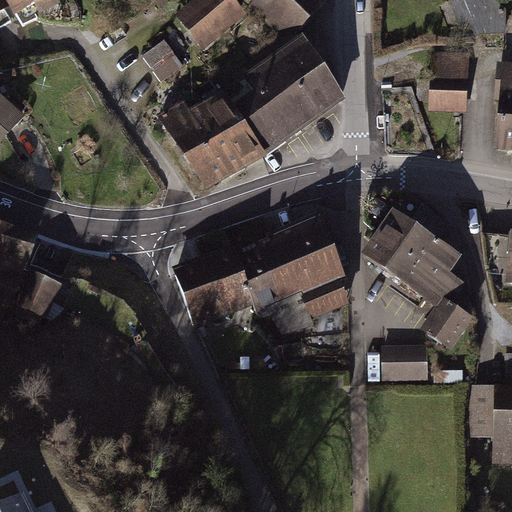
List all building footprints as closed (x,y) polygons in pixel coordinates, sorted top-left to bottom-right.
[(43,0),(9,0),(23,26),(42,17),(35,4),(43,0)] [(231,0),(206,0),(182,19),(201,43),(241,11),(231,0)] [(264,0),(295,30),(323,2),(321,0),(264,0)] [(507,9),(497,0),(460,0),(451,4),(464,37),(507,34),(507,9)] [(0,2),(0,28),(11,23),(0,2)] [(166,41),(144,57),(152,67),(174,51),(166,41)] [(258,95),(233,112),(264,156),(344,101),(304,43),(248,81),(258,95)] [(176,55),(154,71),(161,81),(183,65),(176,55)] [(467,57),(436,56),(435,83),(421,82),(420,102),(433,103),(432,110),(465,111),(467,57)] [(511,67),(506,67),(499,150),(511,151),(511,67)] [(186,108),(162,120),(208,189),(264,156),(233,112),(225,98),(191,116),(186,108)] [(0,99),(0,140),(20,118),(0,99)] [(421,206),(410,198),(367,259),(427,300),(419,310),(433,319),(425,330),(452,349),(472,319),(452,305),(465,285),(450,275),(460,260),(435,243),(447,227),(421,206)] [(297,229),(299,233),(331,312),(350,304),(340,279),(344,277),(321,220),(297,229)] [(0,262),(3,264),(15,235),(0,228),(0,262)] [(511,281),(511,267),(511,235),(482,232),(487,266),(502,268),(500,289),(511,290),(511,281)] [(299,233),(279,241),(311,319),(331,312),(299,233)] [(34,240),(15,235),(3,264),(0,262),(0,316),(2,317),(17,280),(27,283),(30,275),(31,273),(22,270),(34,240)] [(244,252),(236,255),(260,318),(274,312),(284,337),(313,325),(311,319),(279,241),(245,255),(244,252)] [(235,250),(178,271),(198,325),(255,305),(236,255),(235,250)] [(30,275),(27,283),(18,304),(54,321),(66,311),(51,304),(58,288),(30,275)] [(427,348),(384,350),(385,382),(428,380),(427,348)] [(499,438),(500,391),(475,390),(472,417),(474,437),(499,438)] [(511,390),(500,391),(499,438),(498,462),(511,461),(511,390)] [(0,511),(22,511),(18,501),(0,509),(0,511)]
